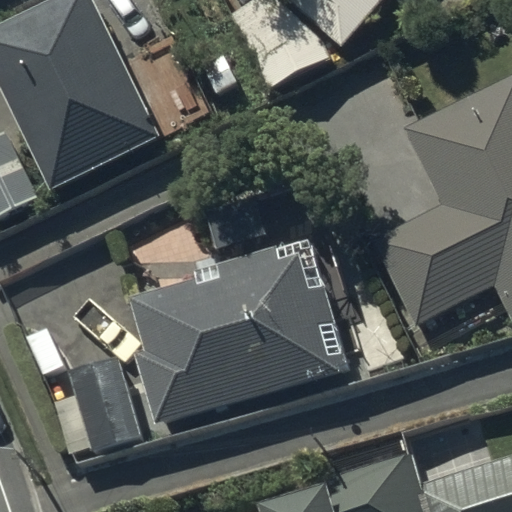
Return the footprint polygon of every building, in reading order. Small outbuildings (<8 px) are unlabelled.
[(336,75),(318,36),(347,61),(401,0),(277,0),(285,6),(238,29),(271,103),(336,75)] [(164,153),(90,2),(0,45),(0,93),(55,206),(164,153)] [(511,325),(511,94),(411,144),(449,221),(380,255),(421,339),(500,300),(511,325)] [(0,234),(44,213),(12,148),(0,154),(0,234)] [(161,441),(352,387),(315,256),(201,288),(203,296),(136,315),(151,368),(141,371),(161,441)] [(144,451),(124,371),(75,384),(81,408),(59,413),(72,469),(144,451)] [(427,511),(425,498),(416,467),(319,494),(323,511),(427,511)] [(511,511),(511,473),(425,498),(427,511),(511,511)]
